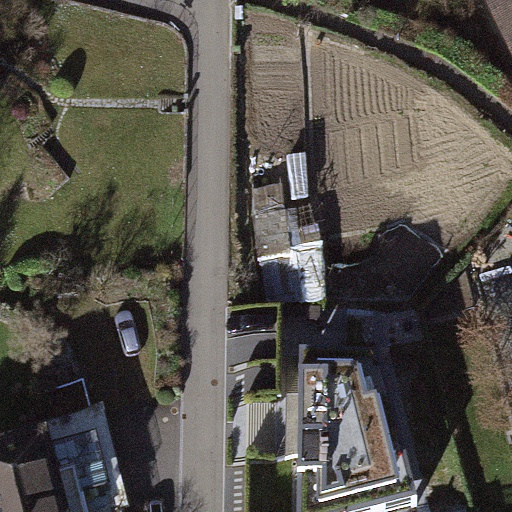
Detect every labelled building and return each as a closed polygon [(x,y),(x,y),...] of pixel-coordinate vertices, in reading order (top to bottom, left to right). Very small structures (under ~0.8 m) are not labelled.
[(511,0),(502,0),(511,22),(511,0)] [(235,319),(234,399),(282,400),(284,320),(235,319)] [(511,327),(497,330),(511,419),(511,327)] [(382,350),(299,352),(297,511),(363,511),(421,498),(382,350)] [(134,511),(106,392),(0,417),(0,511),(134,511)]
